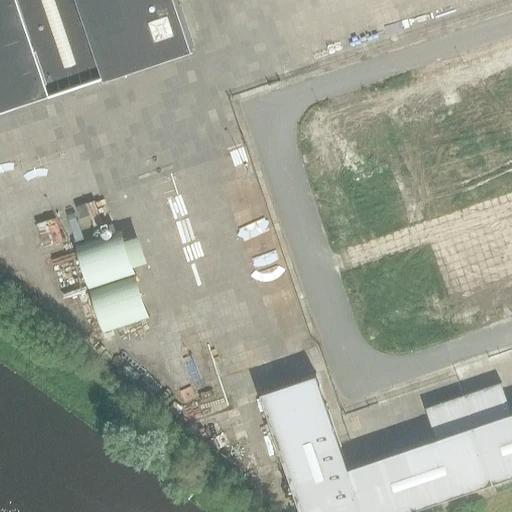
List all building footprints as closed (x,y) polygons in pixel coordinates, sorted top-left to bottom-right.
[(0,0),(0,110),(50,93),(105,75),(106,76),(193,47),(177,0),(0,0)] [(511,89),(504,65),(482,72),(494,109),(511,103),(511,89)] [(482,72),(459,79),(472,117),(494,109),(482,72)] [(511,103),(494,109),(507,147),(511,145),(511,103)] [(397,104),(359,117),(367,139),(404,127),(397,104)] [(494,109),(472,117),(485,154),(507,147),(494,109)] [(359,117),(322,130),(329,152),(367,139),(359,117)] [(404,127),(367,139),(374,161),(412,149),(404,127)] [(367,139),(329,152),(337,174),(374,161),(367,139)] [(412,149),(374,161),(382,183),(419,171),(412,149)] [(374,161),(337,174),(344,196),(382,183),(374,161)] [(419,171),(382,183),(389,205),(427,193),(419,171)] [(382,183),(344,196),(352,218),(389,205),(382,183)] [(427,193),(389,205),(397,228),(434,215),(427,193)] [(389,205),(352,218),(359,240),(397,228),(389,205)] [(60,213),(40,217),(45,243),(66,239),(60,213)] [(434,215),(397,228),(404,250),(442,237),(434,215)] [(103,329),(155,315),(138,251),(151,247),(144,220),(79,237),(103,329)] [(397,228),(359,240),(367,262),(404,250),(397,228)] [(442,237),(404,250),(412,272),(449,259),(442,237)] [(404,250),(367,262),(374,284),(412,272),(404,250)] [(449,259),(412,272),(419,294),(457,281),(449,259)] [(412,272),(374,284),(382,307),(419,294),(412,272)] [(457,281),(419,294),(427,316),(464,303),(457,281)] [(419,294),(382,307),(389,329),(427,316),(419,294)] [(297,511),(404,511),(511,476),(511,412),(509,414),(499,384),(463,396),(424,408),(434,439),(346,468),(315,373),(258,392),(297,511)]
